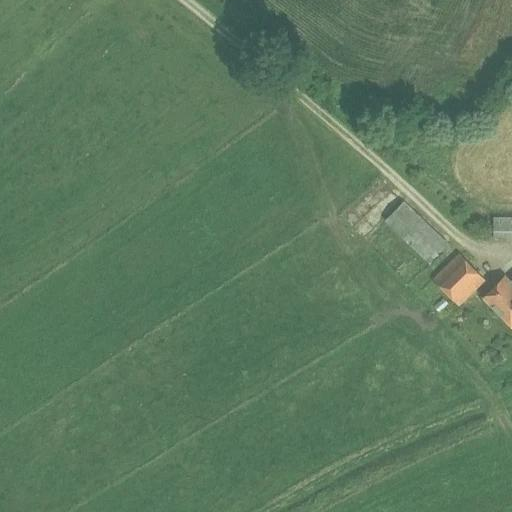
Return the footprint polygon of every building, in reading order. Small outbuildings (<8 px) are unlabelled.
[(379,211),(393,198),(383,188),(370,201),(379,211)] [(384,222),(430,266),(449,247),(402,202),(384,222)] [(494,238),(511,238),(511,217),(494,217),(494,238)] [(434,279),(459,305),(485,280),(460,254),(434,279)] [(484,298),(511,325),(511,281),(511,282),(506,277),(484,298)]
